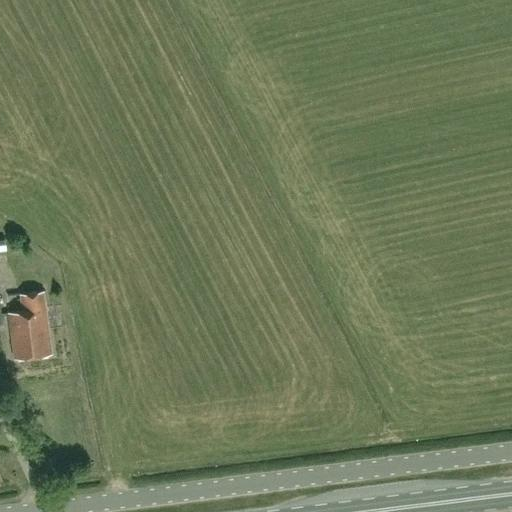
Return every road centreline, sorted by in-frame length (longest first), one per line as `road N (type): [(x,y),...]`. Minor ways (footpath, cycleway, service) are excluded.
road 1 (unclassified): [(28,511),(511,451)]
road 2 (primary): [(511,494),(370,511)]
